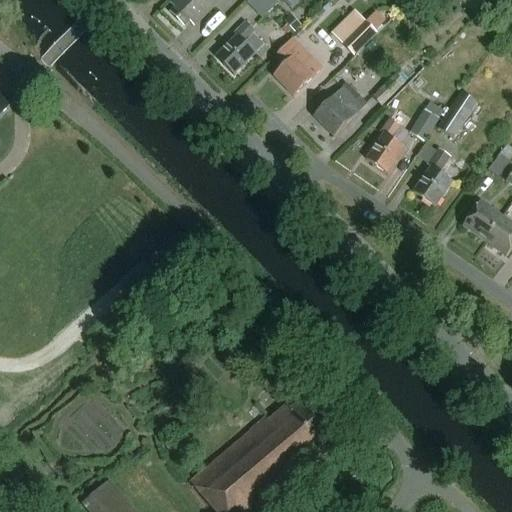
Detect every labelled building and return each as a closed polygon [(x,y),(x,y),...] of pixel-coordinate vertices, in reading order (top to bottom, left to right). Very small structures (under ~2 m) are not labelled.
[(175,0),(170,6),(175,11),(171,16),(184,28),(188,24),(193,28),(221,0),(220,0),(175,0)] [(249,0),(249,1),(265,18),(282,2),(280,0),(249,0)] [(375,14),(365,24),(375,34),(385,24),(375,14)] [(291,17),(284,23),(289,28),(293,33),(300,27),(296,22),(291,17)] [(364,25),(342,48),(352,58),(353,59),(376,35),(375,34),(365,24),(364,25)] [(252,36),(254,34),(246,25),(234,36),(237,39),(215,60),(233,78),(255,57),(264,48),(252,36)] [(293,99),(322,71),(301,51),(293,42),(275,59),(284,68),(273,79),(293,99)] [(382,108),(404,85),(394,75),(372,99),(382,108)] [(346,87),(342,91),(313,119),(333,140),(362,112),(367,107),(346,87)] [(461,94),(437,130),(453,141),(477,105),(461,94)] [(423,144),(438,121),(424,111),(409,134),(423,144)] [(400,130),(389,122),(380,136),(383,138),(366,163),(387,177),(405,152),(391,142),(400,130)] [(511,151),(507,148),(488,172),(497,179),(511,158),(511,151)] [(434,210),(452,185),(439,175),(449,161),(438,153),(427,169),(430,171),(413,195),(434,210)] [(462,230),(484,245),(501,220),(480,205),(462,230)] [(511,227),(501,220),(484,245),(506,260),(511,251),(511,227)] [(323,451),(344,433),(311,395),(290,413),(287,408),(268,424),(265,420),(189,485),(211,511),(269,511),(331,460),(323,451)] [(86,511),(135,511),(109,482),(81,506),(86,511)]
